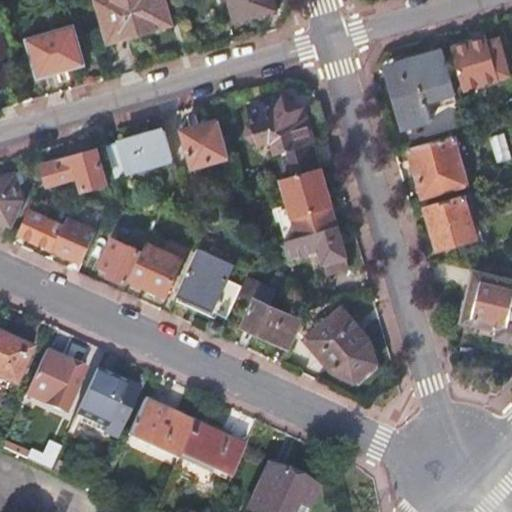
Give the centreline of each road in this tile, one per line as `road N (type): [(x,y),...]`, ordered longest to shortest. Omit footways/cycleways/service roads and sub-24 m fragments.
road 1 (residential): [(0,266),(465,478)]
road 2 (residential): [(465,478),(430,384),(332,40)]
road 3 (residential): [(332,40),(0,138)]
road 4 (residential): [(473,0),(332,40)]
